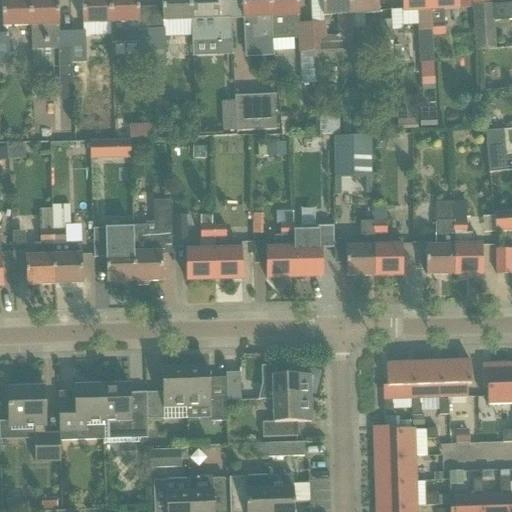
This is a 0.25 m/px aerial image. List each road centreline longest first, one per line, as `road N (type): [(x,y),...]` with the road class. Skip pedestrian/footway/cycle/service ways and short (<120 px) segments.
road 1 (residential): [(340,329),(0,336)]
road 2 (residential): [(342,511),(340,329)]
road 3 (residential): [(511,329),(340,329)]
